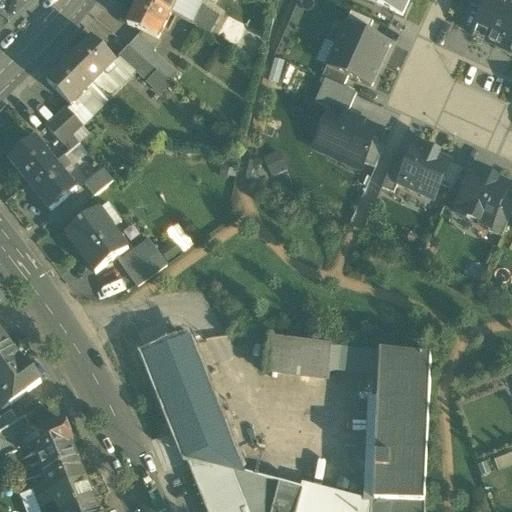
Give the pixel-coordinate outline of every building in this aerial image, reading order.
[(157,41),(171,14),(142,0),(140,0),(127,26),(157,41)] [(142,0),(171,14),(177,0),(142,0)] [(177,0),(171,14),(196,28),(207,37),(218,17),(202,6),(202,5),(204,0),(177,0)] [(364,0),(402,16),(409,0),(364,0)] [(470,0),(468,6),(483,12),(488,0),(470,0)] [(511,2),(507,0),(488,0),(483,12),(471,37),(511,54),(511,2)] [(218,17),(207,37),(208,38),(220,17),(202,5),(202,6),(218,17)] [(351,13),(346,24),(368,34),(373,23),(351,13)] [(346,24),(336,46),(380,66),(390,44),(368,34),(346,24)] [(138,37),(129,48),(144,61),(146,63),(154,53),(155,52),(138,37)] [(70,61),(94,85),(116,63),(115,62),(92,39),(70,61)] [(326,68),(336,46),(325,41),(315,63),(326,68)] [(336,46),(326,68),(348,78),(370,88),(380,66),(336,46)] [(135,72),(144,61),(129,48),(128,47),(119,58),(135,72)] [(154,53),(146,63),(159,74),(167,65),(154,53)] [(119,58),(115,62),(116,63),(94,85),(109,101),(136,73),(135,72),(119,58)] [(283,62),(274,60),(268,82),(278,85),(283,62)] [(71,108),(94,85),(70,61),(47,83),(70,107),(71,108)] [(170,83),(159,74),(146,63),(144,61),(135,72),(136,73),(160,94),(170,83)] [(178,73),(167,65),(159,74),(170,83),(178,73)] [(348,78),(326,68),(321,79),(325,81),(343,89),(348,78)] [(315,104),(330,112),(332,110),(346,116),(356,95),(343,89),(325,81),(315,104)] [(110,102),(109,101),(94,85),(71,108),(70,107),(67,110),(82,127),(83,129),(110,102)] [(57,119),(57,120),(72,136),(82,127),(67,110),(57,119)] [(346,116),(332,110),(330,112),(316,143),(331,150),(328,157),(345,164),(348,158),(363,164),(373,142),(378,131),(346,116)] [(61,145),(72,136),(57,120),(47,129),(61,145)] [(61,145),(70,155),(81,146),(72,136),(61,145)] [(10,162),(30,187),(56,165),(36,141),(10,162)] [(384,148),(373,142),(363,164),(374,169),(384,148)] [(427,152),(415,147),(408,162),(397,185),(434,201),(451,163),(438,157),(440,154),(429,149),(427,152)] [(271,176),(286,169),(279,151),(263,157),(271,176)] [(393,194),(397,185),(408,162),(396,156),(382,189),(393,194)] [(65,158),(56,165),(62,173),(71,166),(65,158)] [(77,191),(62,173),(56,165),(30,187),(51,213),(77,191)] [(504,200),(510,186),(498,181),(498,180),(486,174),(486,176),(474,170),(455,213),(489,229),(490,229),(504,200)] [(84,186),(94,199),(114,183),(103,171),(84,186)] [(511,215),(511,203),(504,200),(490,229),(489,229),(488,232),(502,239),(511,215)] [(108,206),(99,213),(111,229),(120,222),(108,206)] [(128,251),(111,229),(99,213),(68,236),(96,274),(128,251)] [(139,249),(158,274),(167,267),(149,242),(139,249)] [(120,263),(138,288),(158,274),(139,249),(120,263)] [(424,511),(425,505),(375,503),(375,506),(363,503),(303,487),(302,491),(242,475),(189,344),(202,339),(202,341),(206,341),(205,338),(193,329),(190,328),(190,329),(172,326),(130,321),(123,328),(149,364),(179,440),(175,449),(185,453),(208,511),(424,511)] [(0,363),(14,353),(2,336),(0,337),(0,363)] [(264,373),(328,381),(329,372),(333,347),(272,339),(272,340),(269,339),(266,359),(264,373)] [(381,353),(333,347),(329,372),(380,379),(381,353)] [(25,368),(14,353),(0,363),(0,387),(26,369),(25,368)] [(380,379),(375,503),(425,505),(431,360),(381,353),(380,379)] [(28,367),(25,368),(26,369),(0,387),(0,392),(4,397),(0,399),(0,411),(9,405),(10,406),(40,383),(28,367)] [(0,418),(0,433),(17,424),(10,413),(0,418)] [(25,419),(17,424),(0,433),(0,445),(14,440),(16,445),(31,439),(33,437),(30,430),(25,419)] [(34,448),(38,457),(70,444),(71,445),(74,444),(65,425),(33,437),(31,439),(16,445),(19,453),(19,454),(34,448)] [(0,454),(2,459),(19,453),(16,445),(14,440),(0,445),(0,454)] [(38,457),(45,476),(78,463),(71,445),(70,444),(38,457)] [(19,454),(23,463),(38,457),(34,448),(19,454)] [(49,485),(53,494),(85,481),(78,463),(45,476),(49,485)] [(56,503),(59,511),(61,511),(93,500),(85,481),(53,494),(56,503)] [(34,491),(38,499),(53,494),(49,485),(34,491)] [(56,503),(53,494),(38,499),(41,508),(56,503)] [(98,511),(93,500),(61,511),(98,511)]
